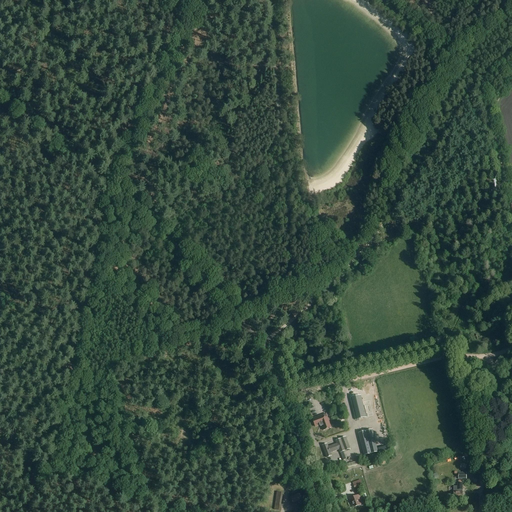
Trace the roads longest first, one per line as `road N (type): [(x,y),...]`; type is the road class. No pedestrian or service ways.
road 1 (track): [(260,344),(361,252),(474,82)]
road 2 (track): [(106,182),(50,469)]
road 3 (track): [(260,344),(151,220),(106,182)]
road 4 (track): [(199,0),(106,182)]
road 5 (track): [(346,382),(511,348)]
road 6 (track): [(511,201),(477,85),(511,52)]
road 7 (track): [(50,469),(185,511)]
road 8 (track): [(106,182),(0,95)]
road 9 (unclassified): [(323,511),(281,397)]
